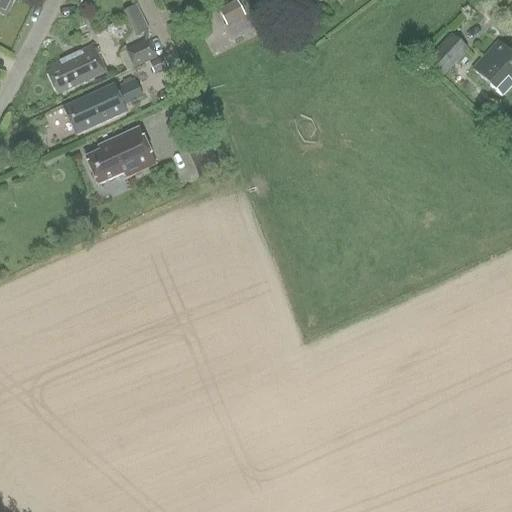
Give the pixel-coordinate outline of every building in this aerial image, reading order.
[(0,0),(0,16),(6,19),(14,0),(0,0)] [(239,2),(220,12),(228,28),(247,17),(239,2)] [(141,3),(128,10),(139,35),(153,28),(141,3)] [(451,36),(427,61),(443,77),(467,52),(451,36)] [(134,49),(128,53),(137,70),(159,59),(150,42),(134,49)] [(511,87),(511,55),(499,44),(475,70),(503,97),(511,87)] [(49,69),(52,75),(47,77),(57,97),(106,75),(93,48),(49,69)] [(165,59),(152,65),(157,75),(170,68),(165,59)] [(116,87),(63,111),(77,139),(129,115),(126,108),(145,98),(137,81),(117,90),(116,87)] [(101,149),(103,154),(86,162),(98,189),(125,177),(127,182),(156,169),(139,132),(101,149)] [(210,151),(204,140),(186,149),(192,160),(210,151)]
